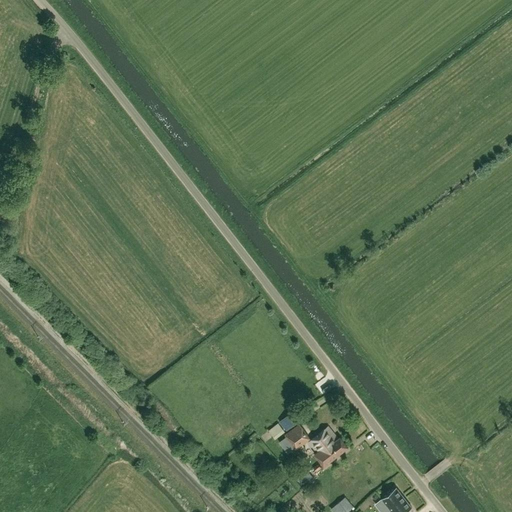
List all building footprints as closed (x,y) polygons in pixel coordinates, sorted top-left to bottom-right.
[(74,54),(71,60),(80,65),(83,60),(74,54)] [(277,432),(282,429),(277,420),(272,423),(277,432)] [(309,439),(299,425),(285,435),(295,449),(300,446),(301,448),(304,446),(302,444),(309,439)] [(324,466),(348,447),(340,437),(337,439),(327,427),(309,441),(317,452),(314,454),(324,466)] [(392,511),(406,511),(412,507),(396,487),(382,498),(392,511)] [(346,511),(352,507),(345,498),(337,504),(343,511),(346,511)] [(427,510),(435,504),(430,498),(422,504),(427,510)]
